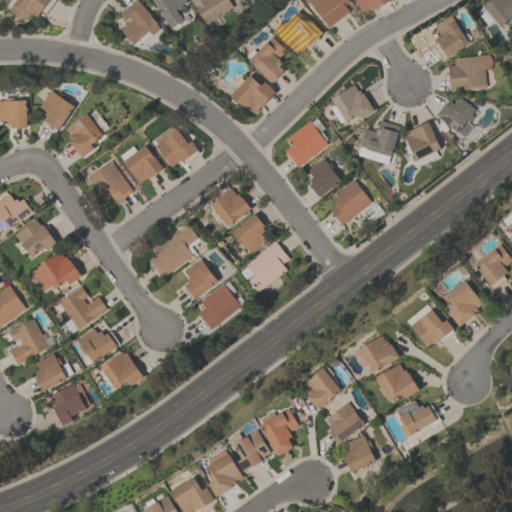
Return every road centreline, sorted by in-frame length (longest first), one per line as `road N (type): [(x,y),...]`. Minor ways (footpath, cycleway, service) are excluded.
road 1 (secondary): [(0,505),(139,440),(261,353),(511,145)]
road 2 (residential): [(0,49),(75,55),(134,72),(194,103),(244,147)]
road 3 (residential): [(245,149),(353,48),(435,0)]
road 4 (residential): [(22,159),(44,165),(161,331)]
road 5 (residential): [(104,251),(244,147)]
road 6 (residential): [(244,147),(345,279)]
